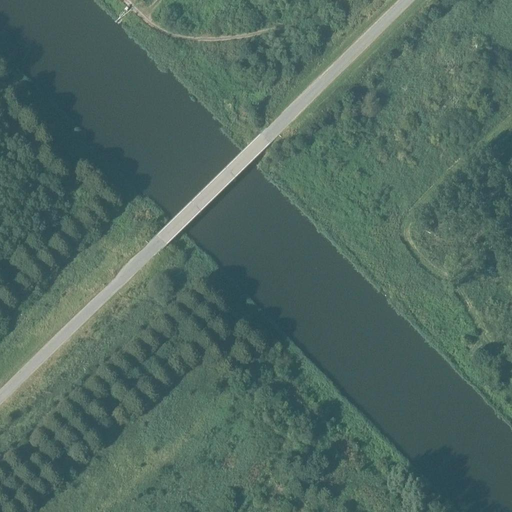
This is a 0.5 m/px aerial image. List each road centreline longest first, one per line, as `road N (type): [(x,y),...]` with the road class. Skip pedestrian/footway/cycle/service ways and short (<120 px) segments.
road 1 (tertiary): [(0,398),(407,0)]
road 2 (track): [(124,0),(171,38),(263,34),(339,0)]
